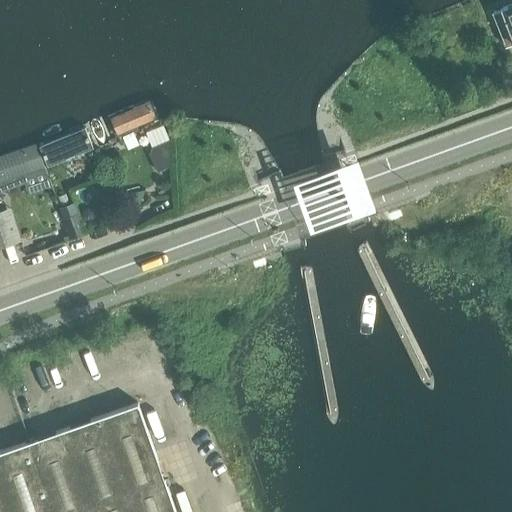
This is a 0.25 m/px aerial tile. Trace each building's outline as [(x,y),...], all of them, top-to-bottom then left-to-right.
[(511,2),(504,5),(504,6),(494,10),(508,45),(511,43),(511,2)] [(109,114),(120,139),(167,118),(156,93),(109,114)] [(89,120),(38,141),(49,168),(101,147),(89,120)] [(0,186),(49,170),(49,168),(38,141),(37,139),(0,151),(0,186)] [(153,146),(151,152),(159,170),(170,165),(170,139),(153,146)] [(356,151),(346,155),(345,150),(322,156),(323,161),(329,178),(338,205),(341,211),(345,224),(349,231),(370,221),(369,217),(377,214),(379,213),(378,212),(378,211),(377,210),(374,199),(373,199),(371,193),(362,166),(362,164),(361,162),(361,161),(359,155),(358,152),(357,151),(357,150),(356,151)] [(146,189),(117,196),(120,202),(131,212),(140,204),(146,189)] [(75,202),(60,207),(71,240),(82,236),(74,214),(79,213),(75,202)] [(85,210),(83,215),(85,219),(89,221),(94,220),(96,215),(94,210),(89,208),(85,210)] [(5,210),(0,211),(0,244),(15,240),(5,210)] [(0,511),(177,511),(139,402),(0,450),(0,511)]
